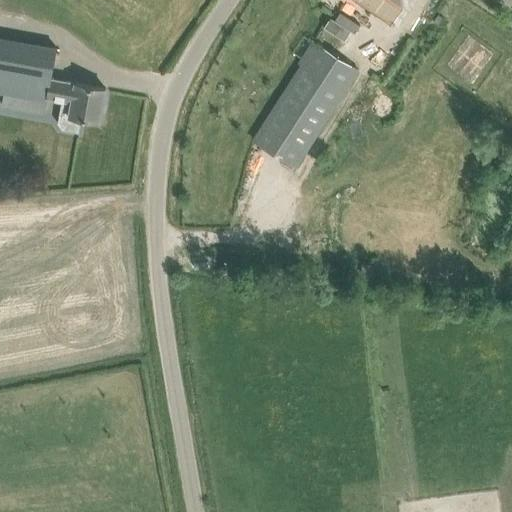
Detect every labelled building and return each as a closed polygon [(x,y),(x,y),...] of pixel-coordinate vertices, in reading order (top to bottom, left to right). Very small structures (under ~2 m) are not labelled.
[(354,0),(391,24),(406,0),(354,0)] [(0,37),(0,93),(47,101),(48,96),(62,99),(58,123),(63,131),(79,133),(82,118),(100,121),(106,88),(55,79),(61,48),(0,37)] [(299,63),(301,64),(254,139),(297,166),(360,67),(315,38),(299,63)] [(219,256),(208,257),(209,269),(220,268),(219,256)] [(362,263),(361,274),(372,276),(373,264),(362,263)]
